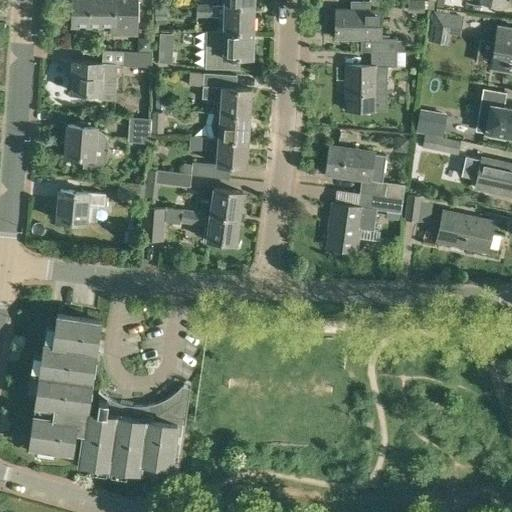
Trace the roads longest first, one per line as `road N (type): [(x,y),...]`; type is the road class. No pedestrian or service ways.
road 1 (residential): [(287,0),(280,172),(264,290)]
road 2 (residential): [(6,265),(20,0)]
road 3 (residential): [(264,290),(6,265)]
road 4 (residential): [(511,299),(264,290)]
road 5 (residential): [(138,511),(0,471)]
